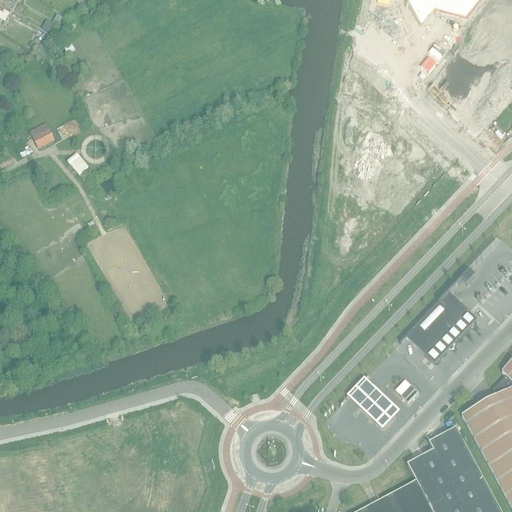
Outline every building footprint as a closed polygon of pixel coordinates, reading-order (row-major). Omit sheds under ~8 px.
[(170,0),(173,5),(172,6),(181,23),(182,22),(196,47),(199,46),(214,47),(213,53),(232,55),(232,56),(251,58),(251,57),(270,59),(274,29),(255,27),(235,25),(217,23),(209,8),(209,7),(205,0),(170,0)] [(409,0),(408,4),(409,4),(422,28),(434,12),(440,13),(466,20),(481,0),(409,0)] [(139,4),(113,19),(122,35),(121,36),(131,53),(132,52),(140,68),(138,69),(152,94),(151,95),(161,112),(162,111),(171,128),(197,113),(188,97),(189,96),(179,79),(178,80),(169,63),(167,64),(163,57),(167,55),(158,38),(159,37),(149,20),(148,21),(139,4)] [(469,88),(469,89),(469,90),(497,115),(497,116),(498,116),(499,116),(499,115),(500,115),(505,109),(511,101),(511,26),(496,47),(501,52),(474,81),(469,87),(469,88)] [(67,56),(75,51),(71,43),(63,48),(67,56)] [(47,124),(30,133),(38,149),(55,140),(47,124)] [(22,158),(33,153),(31,148),(20,154),(22,158)] [(0,163),(0,167),(1,169),(15,162),(12,157),(0,163)] [(225,159),(198,174),(208,190),(207,191),(216,208),(217,207),(227,224),(228,224),(227,229),(225,229),(223,248),(222,248),(220,268),(221,268),(219,287),(249,290),(251,271),(252,271),(254,251),(253,251),(256,223),(245,222),(242,215),(253,209),(244,193),(244,192),(235,175),(234,176),(225,159)] [(360,216),(338,240),(363,262),(432,188),(417,174),(410,182),(400,173),(366,210),(360,217),(360,216)] [(143,194),(116,208),(125,225),(124,226),(134,243),(143,258),(140,259),(154,285),(153,285),(162,302),(163,302),(172,319),(198,305),(189,288),(191,287),(181,270),(180,271),(171,254),(169,255),(166,248),(170,245),(161,229),(162,228),(153,211),(152,211),(143,194)] [(467,286),(474,278),(470,273),(469,272),(461,280),(462,281),(467,286)] [(412,333),(411,333),(406,338),(411,342),(435,365),(477,320),(453,298),(449,293),(448,294),(448,295),(468,314),(432,352),(431,351),(412,333)] [(448,294),(411,333),(412,333),(431,351),(432,352),(468,314),(448,295),(448,294)] [(478,409),(462,417),(470,434),(511,510),(511,363),(502,374),(506,378),(493,391),(497,398),(478,409)] [(400,412),(364,378),(347,396),(383,430),(400,412)] [(407,405),(418,394),(411,387),(400,398),(407,405)] [(191,425),(124,447),(134,476),(174,463),(185,496),(179,511),(209,511),(215,496),(206,470),(205,470),(202,459),(191,425)] [(500,511),(464,445),(456,430),(429,445),(433,452),(407,467),(415,482),(379,502),(372,506),(360,511),(500,511)] [(52,441),(31,446),(32,454),(54,449),(52,441)] [(54,449),(32,454),(34,462),(56,458),(54,449)] [(5,453),(0,454),(0,496),(14,494),(5,453)] [(56,458),(34,462),(36,471),(57,466),(56,458)] [(57,466),(36,471),(38,479),(59,474),(57,466)] [(59,474),(38,479),(40,487),(61,482),(59,474)] [(61,482),(40,487),(42,495),(63,490),(61,482)] [(63,490),(42,495),(44,503),(65,498),(63,490)] [(65,498),(44,503),(45,511),(56,511),(56,508),(67,506),(65,498)] [(111,511),(109,501),(101,503),(102,511),(111,511)] [(102,511),(101,503),(92,505),(94,511),(102,511)]
